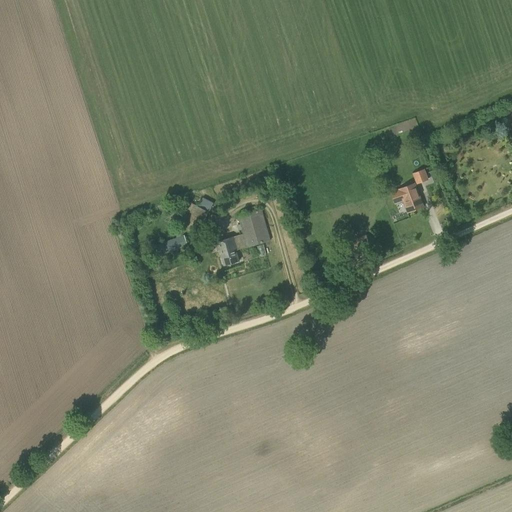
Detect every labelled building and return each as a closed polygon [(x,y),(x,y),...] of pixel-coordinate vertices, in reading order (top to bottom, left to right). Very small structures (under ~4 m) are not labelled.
[(416,184),(429,180),(424,169),(412,174),(416,184)] [(425,206),(415,184),(388,194),(392,205),(403,201),(408,212),(425,206)] [(197,233),(208,212),(186,201),(175,222),(197,233)] [(247,247),(270,241),(261,209),(238,216),(243,234),(234,237),(216,242),(220,254),(221,254),(224,265),(239,260),(236,250),(246,247),(247,247)] [(351,256),(371,249),(366,235),(346,242),(351,256)] [(153,257),(188,246),(184,236),(150,247),(153,257)]
